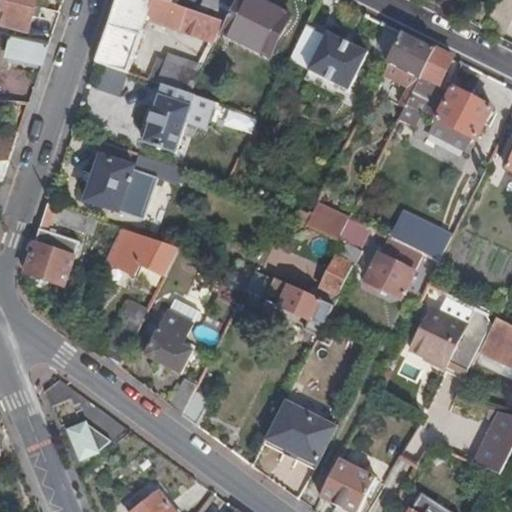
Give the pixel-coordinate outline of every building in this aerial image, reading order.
[(0,24),(31,32),(37,8),(6,0),(5,0),(0,22),(0,24)] [(6,0),(37,8),(39,0),(6,0)] [(150,0),(117,0),(95,66),(130,76),(148,23),(216,48),(221,36),(226,26),(201,17),(181,10),(150,0)] [(150,0),(181,10),(183,2),(176,0),(150,0)] [(209,0),(201,17),(226,26),(239,0),(209,0)] [(239,0),(226,26),(221,36),(271,61),(290,20),(251,0),(239,0)] [(308,27),(295,53),(313,63),(308,74),(349,95),(369,56),(328,34),(327,36),(308,27)] [(49,46),(0,34),(0,64),(9,67),(10,57),(43,65),(49,46)] [(434,52),(403,36),(389,66),(420,81),(434,52)] [(453,61),(434,52),(420,81),(406,108),(420,115),(435,123),(445,103),(432,97),(437,87),(440,89),(453,61)] [(162,87),(191,96),(204,70),(168,59),(167,64),(159,61),(151,83),(162,87)] [(389,66),(382,80),(406,91),(398,108),(405,111),(406,108),(420,81),(389,66)] [(193,111),(197,99),(191,96),(162,87),(144,146),(178,157),(193,111)] [(511,90),(500,111),(511,116),(511,90)] [(493,112),(451,91),(445,103),(435,123),(435,125),(477,146),(493,112)] [(217,119),(221,107),(197,99),(193,111),(217,119)] [(405,111),(399,123),(413,130),(420,115),(406,108),(405,111)] [(251,142),(259,122),(241,114),(233,135),(251,142)] [(0,146),(16,145),(19,136),(0,137),(0,146)] [(0,164),(10,163),(16,145),(0,146),(0,164)] [(148,181),(154,162),(106,146),(86,205),(121,217),(134,177),(148,181)] [(178,190),(185,172),(154,162),(148,181),(178,190)] [(0,184),(3,184),(10,163),(0,164),(0,184)] [(312,218),(310,221),(307,226),(307,228),(326,238),(335,242),(340,244),(343,237),(349,224),(351,220),(318,204),(312,218)] [(48,207),(24,275),(65,290),(81,247),(51,236),(55,225),(56,220),(75,227),(79,217),(48,207)] [(296,220),(307,226),(310,221),(312,218),(300,212),(296,220)] [(99,225),(79,217),(75,227),(56,220),(55,225),(94,239),(99,225)] [(340,244),(353,251),(364,230),(349,224),(343,237),(340,244)] [(130,235),(123,233),(106,268),(135,281),(142,268),(166,280),(179,253),(130,235)] [(321,292),(338,301),(361,254),(353,251),(340,244),(335,242),(327,256),(337,261),(321,292)] [(400,302),(415,276),(402,269),(405,265),(397,261),(394,265),(380,258),(366,283),(368,290),(376,294),(379,291),(400,302)] [(334,310),(253,279),(246,293),(281,307),(279,312),(310,324),(313,319),(326,324),(334,310)] [(470,290),(462,305),(495,322),(511,289),(511,287),(503,283),(494,302),(470,290)] [(442,295),(429,288),(420,306),(428,310),(433,299),(438,302),(442,295)] [(478,355),(495,322),(462,305),(449,298),(442,312),(434,308),(410,353),(448,371),(451,365),(470,373),(473,368),(478,355)] [(102,357),(121,371),(150,311),(130,301),(102,357)] [(313,319),(310,324),(307,332),(320,337),(326,324),(313,319)] [(511,330),(495,322),(478,355),(511,372),(511,330)] [(195,353),(158,335),(146,359),(183,377),(195,353)] [(511,372),(478,355),(473,368),(511,386),(511,372)] [(467,380),(470,373),(451,365),(448,371),(467,380)] [(170,408),(183,418),(195,393),(197,389),(183,382),(170,408)] [(183,418),(196,428),(210,402),(195,393),(183,418)] [(340,432),(286,405),(267,444),(302,463),(318,472),(340,432)] [(511,416),(499,413),(476,457),(471,467),(498,480),(511,451),(511,416)] [(84,423),(69,429),(81,457),(96,453),(110,441),(84,423)] [(409,459),(428,463),(436,432),(417,427),(409,459)] [(318,472),(302,463),(300,466),(316,474),(318,472)] [(340,463),(321,502),(339,511),(362,511),(377,483),(340,463)] [(172,511),(159,494),(135,511),(172,511)] [(440,511),(418,498),(410,511),(440,511)]
